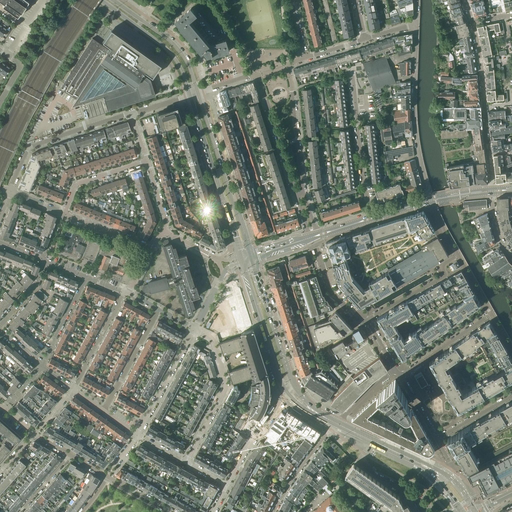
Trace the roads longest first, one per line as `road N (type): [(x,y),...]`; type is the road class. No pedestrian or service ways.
road 1 (residential): [(416,24),(414,122),(430,200)]
road 2 (residential): [(8,192),(29,144),(131,113)]
road 3 (residential): [(185,463),(226,389),(213,341),(194,331)]
road 4 (residential): [(303,195),(286,68),(306,58)]
road 5 (residential): [(373,217),(351,76)]
road 6 (secondary): [(241,260),(285,392)]
road 7 (tertiary): [(99,0),(170,53),(189,95)]
road 8 (secondary): [(293,384),(250,257)]
road 9 (tertiary): [(197,93),(174,45),(112,0)]
road 10 (residential): [(255,74),(296,197)]
road 11 (residential): [(458,255),(441,265),(444,275),(363,322)]
